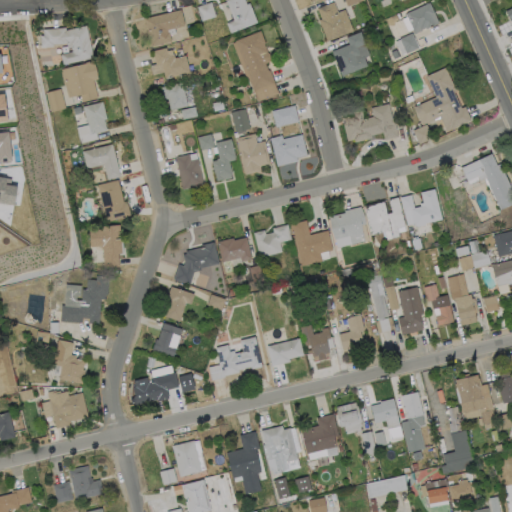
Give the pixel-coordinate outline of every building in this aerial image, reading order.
[(244,0),(246,4),(249,3),(257,23),(235,32),(230,33),(230,32),(226,23),(234,20),(226,0),(244,0)] [(216,17),(202,21),(197,7),(211,2),(216,17)] [(334,2),(338,13),(345,10),(353,30),(353,31),(327,41),(323,31),(319,20),(321,19),(317,9),(334,2)] [(439,23),(427,29),(426,27),(422,29),(421,30),(422,31),(414,34),(412,30),(412,29),(413,29),(406,14),(430,3),(439,23)] [(171,42),(151,47),(148,33),(144,19),(181,10),(185,26),(168,30),(169,32),(171,42)] [(86,25),(88,33),(93,58),(63,65),(61,54),(72,52),(71,47),(68,48),(67,43),(53,45),(53,47),(42,48),(40,36),(44,35),(44,34),(43,29),(66,27),(66,30),(86,25)] [(262,55),(268,71),(269,70),(275,85),(254,93),(248,79),(250,78),(235,41),(258,31),(260,31),(265,43),(264,43),(268,53),(262,55)] [(357,56),(358,58),(363,57),(367,66),(342,76),(332,52),(349,44),(346,38),(361,32),(366,44),(357,47),(360,55),(357,56)] [(419,48),(406,53),(399,38),(412,33),(419,48)] [(166,47),(168,56),(174,54),(175,57),(185,55),(190,73),(164,79),(160,63),(156,64),(152,51),(166,47)] [(93,80),(98,98),(82,102),(81,94),(68,97),(62,69),(85,63),(84,62),(93,60),(98,79),(93,80)] [(452,88),(461,108),(465,106),(471,120),(446,131),(440,117),(422,125),(413,107),(435,97),(426,76),(445,67),(454,87),(452,88)] [(388,80),(379,82),(378,75),(387,73),(388,80)] [(182,82),(187,106),(171,110),(168,98),(164,99),(161,87),(182,82)] [(249,89),(238,93),(236,88),(247,83),(249,89)] [(66,108),(51,112),(46,92),(60,88),(66,108)] [(107,131),(90,135),(83,107),(102,101),(107,119),(104,120),(107,131)] [(224,109),(214,111),(212,103),(222,101),(224,109)] [(388,104),(393,124),(395,123),(398,137),(384,140),(382,132),(371,134),(372,138),(355,142),(354,139),(347,141),(342,118),(353,115),(352,113),(362,110),(364,119),(373,117),(371,108),(388,104)] [(298,121),(276,127),(272,110),(294,105),(298,121)] [(197,116),(183,120),(181,110),(195,107),(197,116)] [(250,128),(235,132),(231,112),(245,109),(250,128)] [(433,137),(419,144),(413,131),(426,124),(433,137)] [(0,159),(8,159),(6,131),(0,131),(0,159)] [(214,147),(201,150),(198,137),(211,134),(214,147)] [(254,134),(257,143),(264,141),(270,163),(260,166),(261,171),(245,175),(236,138),(254,134)] [(302,134),(307,155),(297,157),(298,161),(277,166),(270,138),(282,135),(283,139),(302,134)] [(231,178),(223,180),(222,179),(217,180),(212,161),(219,160),(215,143),(231,139),(235,157),(234,158),(235,160),(229,161),(232,175),(231,175),(231,178)] [(112,144),(120,176),(107,180),(104,164),(86,169),(82,151),(112,144)] [(494,152),(511,191),(511,204),(500,210),(483,174),(468,181),(461,167),(494,152)] [(189,154),(190,160),(197,158),(203,185),(182,189),(175,157),(189,154)] [(118,180),(123,201),(127,200),(131,216),(107,222),(98,185),(118,180)] [(0,201),(12,202),(14,189),(0,187),(0,201)] [(434,189),(441,220),(415,225),(414,224),(407,225),(404,212),(403,213),(400,197),(411,195),(414,208),(423,206),(420,192),(434,189)] [(397,228),(400,237),(387,240),(385,232),(372,235),(364,206),(398,197),(405,226),(397,228)] [(361,225),(365,240),(350,243),(349,236),(334,239),(331,224),(332,224),(330,216),(345,213),(344,211),(361,207),(365,224),(361,225)] [(306,220),(310,235),(327,231),(332,250),(320,253),(322,261),(301,266),(291,224),(306,220)] [(287,224),(291,240),(279,242),(282,252),(259,258),(253,233),(264,230),(265,234),(273,232),(272,228),(287,224)] [(120,225),(120,237),(123,237),(123,254),(119,254),(119,267),(104,268),(103,246),(90,247),(89,230),(101,230),(101,226),(120,225)] [(511,253),(498,257),(493,235),(511,230),(511,253)] [(246,237),(251,259),(241,261),(240,258),(222,262),(217,242),(233,238),(233,241),(246,237)] [(478,251),(478,253),(487,251),(490,264),(462,271),(459,259),(470,256),(470,255),(471,255),(468,242),(476,240),(479,251),(478,251)] [(218,263),(200,268),(201,270),(193,272),(189,284),(174,279),(178,264),(183,266),(185,262),(182,252),(204,246),(204,245),(213,243),(218,263)] [(469,253),(457,256),(455,249),(467,246),(469,253)] [(511,259),(511,283),(497,287),(492,265),(511,259)] [(379,268),(373,270),(371,264),(378,262),(379,268)] [(442,273),(436,274),(434,266),(440,264),(442,273)] [(262,277),(252,279),(249,267),(259,265),(262,277)] [(379,274),(385,297),(383,297),(388,316),(384,318),(384,319),(391,317),(394,329),(378,333),(375,321),(378,321),(370,289),(369,289),(366,278),(379,274)] [(463,274),(468,295),(470,294),(471,299),(474,298),(477,312),(475,313),(476,316),(459,320),(454,299),(451,300),(447,278),(463,274)] [(109,277),(108,295),(106,295),(105,302),(101,301),(99,324),(88,323),(89,318),(82,318),(82,323),(60,321),(62,305),(64,306),(66,284),(81,286),(80,297),(77,296),(76,300),(81,300),(82,289),(86,289),(87,279),(96,280),(96,275),(109,277)] [(445,287),(440,288),(437,278),(443,277),(445,287)] [(316,278),(319,292),(310,294),(309,290),(293,294),(291,284),(316,278)] [(439,299),(427,302),(423,287),(430,285),(429,281),(434,280),(439,299)] [(398,308),(390,310),(385,287),(393,285),(398,308)] [(194,294),(190,304),(185,303),(179,321),(164,316),(169,302),(166,301),(171,286),(194,294)] [(282,292),(272,295),(271,289),(280,286),(282,292)] [(423,330),(401,335),(398,319),(403,317),(397,291),(416,287),(423,314),(419,315),(423,330)] [(225,299),(222,311),(207,305),(211,294),(225,299)] [(498,309),(487,312),(483,299),(495,296),(498,309)] [(453,322),(438,325),(435,315),(440,314),(438,307),(449,304),(453,322)] [(360,331),(364,348),(348,352),(347,348),(342,349),(338,334),(349,332),(346,318),(356,316),(355,314),(360,313),(364,330),(360,331)] [(312,322),(301,324),(299,317),(310,314),(312,322)] [(59,322),(59,332),(50,332),(50,322),(59,322)] [(182,329),(172,359),(151,352),(155,339),(158,340),(163,323),(182,329)] [(310,325),(313,334),(321,332),(321,329),(328,327),(330,337),(332,337),(335,349),(334,349),(335,355),(326,357),(326,359),(318,361),(318,360),(314,360),(313,357),(312,357),(311,353),(308,354),(307,351),(311,350),(310,344),(305,345),(304,339),(303,339),(300,327),(310,325)] [(262,366),(251,369),(250,367),(238,370),(239,372),(224,376),(225,377),(212,380),(208,367),(215,365),(213,357),(217,356),(215,348),(228,345),(227,344),(240,341),(239,340),(255,337),(262,366)] [(290,362),(271,366),(266,346),(299,338),(303,355),(289,358),(290,362)] [(84,360),(79,384),(59,380),(62,366),(53,364),(58,340),(73,343),(71,354),(76,356),(76,358),(84,360)] [(169,399),(157,402),(156,400),(145,403),(141,385),(152,382),(151,378),(175,372),(178,387),(167,390),(169,399)] [(179,391),(193,388),(190,372),(176,375),(179,391)] [(508,372),(509,377),(511,376),(511,401),(503,403),(497,380),(500,379),(499,375),(508,372)] [(477,374),(482,395),(489,393),(493,409),(491,409),(494,422),(483,424),(479,409),(463,413),(458,392),(456,393),(455,388),(456,388),(455,384),(456,384),(455,380),(477,374)] [(202,386),(195,387),(194,378),(201,377),(202,386)] [(33,398),(22,401),(20,391),(31,389),(33,398)] [(56,390),(57,392),(60,391),(61,393),(67,391),(68,396),(82,393),(88,416),(70,421),(71,424),(57,428),(47,392),(56,390)] [(417,392),(423,415),(422,415),(424,425),(419,426),(424,448),(408,452),(401,422),(408,421),(405,411),(404,411),(400,396),(417,392)] [(393,398),(400,426),(388,429),(385,420),(375,423),(370,406),(380,404),(379,401),(393,398)] [(355,402),(356,407),(358,406),(362,422),(360,422),(361,426),(360,427),(361,430),(347,434),(346,430),(345,430),(344,426),(340,427),(336,412),(337,411),(336,407),(355,402)] [(462,430),(451,433),(445,409),(457,406),(462,430)] [(0,413),(8,412),(15,437),(0,441),(0,413)] [(511,421),(511,426),(499,430),(496,416),(510,413),(511,421)] [(336,447),(307,454),(301,430),(318,425),(317,418),(332,414),(338,435),(333,436),(336,447)] [(282,425),(283,429),(290,427),(298,459),(287,462),(290,470),(273,474),(272,470),(270,470),(267,460),(266,460),(263,445),(264,445),(260,430),(282,425)] [(474,467),(442,474),(440,466),(445,465),(443,454),(454,452),(450,434),(465,430),(474,467)] [(257,473),(261,490),(245,494),(241,477),(232,479),(226,453),(242,449),(239,435),(255,431),(259,449),(255,450),(261,472),(257,473)] [(376,452),(364,455),(363,433),(371,431),(376,452)] [(386,445),(377,447),(374,433),(383,431),(386,445)] [(193,441),(196,451),(196,450),(198,456),(197,456),(201,471),(180,477),(172,446),(193,441)] [(88,466),(91,482),(100,480),(103,494),(75,500),(68,470),(88,466)] [(176,482),(162,485),(159,471),(173,468),(176,482)] [(407,489),(369,498),(366,484),(413,473),(415,484),(406,486),(407,489)] [(469,483),(472,498),(452,502),(448,481),(454,480),(455,485),(458,484),(458,481),(466,479),(465,474),(472,473),(474,481),(469,483)] [(296,491),(310,488),(307,475),(293,478),(296,491)] [(447,500),(428,504),(424,483),(446,479),(447,487),(444,487),(447,500)] [(211,511),(206,511),(187,511),(181,485),(203,480),(211,511)] [(73,499),(57,503),(53,485),(68,481),(73,499)] [(284,483),(288,498),(289,498),(290,502),(280,505),(276,486),(284,483)] [(8,511),(0,511),(0,496),(16,492),(15,490),(28,487),(31,502),(19,505),(19,507),(8,510),(8,511)] [(499,511),(491,511),(488,496),(497,495),(499,511)] [(310,511),(307,501),(321,497),(325,509),(314,511),(310,511)]
